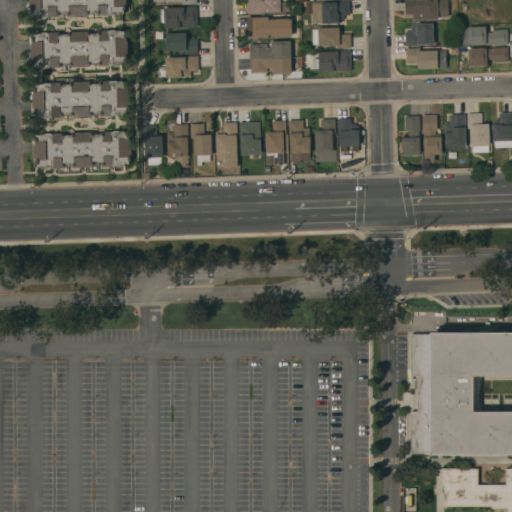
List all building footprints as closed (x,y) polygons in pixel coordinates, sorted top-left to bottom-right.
[(125,0),(126,4),(124,4),(124,10),(123,10),(123,13),(119,14),(114,14),(114,15),(109,16),(109,15),(96,15),(96,12),(88,12),(88,16),(67,16),(67,13),(58,13),(58,16),(46,17),(41,18),(41,17),(36,17),(36,16),(31,16),(31,14),(30,14),(30,7),(29,8),(28,0),(125,0)] [(247,0),(288,0),(288,3),(288,12),(280,12),(280,13),(260,13),(260,14),(247,14),(247,0)] [(447,0),(448,17),(437,17),(437,20),(412,21),(412,14),(404,15),(404,0),(447,0)] [(311,3),(334,2),(349,1),(349,15),(343,15),(343,20),(341,20),(341,23),(321,23),(312,23),(311,3)] [(197,27),(164,29),(163,23),(160,23),(160,10),(163,9),(163,8),(196,7),(197,27)] [(251,38),(251,36),(248,36),(248,31),(247,31),(247,17),(252,16),(252,17),(268,17),(268,19),(291,19),(291,36),(251,38)] [(433,45),(405,46),(404,32),(410,32),(410,27),(412,27),(412,24),(432,23),(433,45)] [(311,30),(317,30),(317,28),(339,27),(339,35),(350,34),(350,48),(336,49),(336,46),(318,46),(318,45),(311,45),(311,30)] [(507,45),(492,45),(492,44),(467,45),(467,44),(461,45),(461,27),(487,27),(487,32),(491,32),(491,30),(507,29),(507,45)] [(67,34),(67,32),(89,31),(89,34),(97,33),(97,31),(109,31),(109,30),(115,30),(115,31),(119,31),(119,32),(124,31),(124,34),(125,34),(125,40),(127,40),(127,55),(126,55),(126,60),(125,60),(125,63),(121,63),(121,64),(115,64),(115,65),(98,66),(98,62),(89,63),(89,66),(68,67),(68,63),(60,64),(60,67),(43,68),(43,67),(38,67),(38,66),(33,67),(33,64),(32,64),(32,58),(30,58),(30,43),(31,43),(31,37),(32,37),(32,34),(35,34),(35,33),(37,33),(37,34),(41,34),(41,32),(46,32),(46,33),(59,32),(59,35),(67,34)] [(185,33),(186,40),(196,39),(197,53),(183,54),(183,51),(166,51),(165,34),(185,33)] [(290,43),(295,43),(295,55),(290,56),(291,74),(272,74),(271,74),(271,69),(266,69),(266,73),(250,73),(250,60),(248,60),(248,45),(266,44),(266,47),(270,47),(270,41),(290,41),(290,43)] [(507,47),(507,62),(492,62),(492,60),(488,60),(488,66),(486,66),(468,67),(468,60),(463,60),(463,51),(467,51),(467,49),(492,48),(492,47),(507,47)] [(405,48),(420,48),(420,51),(445,50),(446,69),(417,69),(416,62),(405,62),(405,48)] [(350,71),(333,72),(318,72),(318,69),(313,69),(313,59),(317,59),(317,52),(335,52),(335,51),(350,50),(350,71)] [(197,56),(198,70),(190,71),(190,77),(165,78),(164,57),(197,56)] [(69,84),(69,82),(90,81),(90,84),(99,84),(98,81),(116,81),(121,81),(121,82),(125,82),(125,89),(127,89),(127,91),(129,91),(129,105),(127,105),(128,110),(126,110),(126,114),(122,114),(122,115),(117,115),(117,116),(112,116),(112,115),(110,116),(100,116),(100,114),(91,114),(91,117),(70,117),(70,115),(62,115),(62,118),(51,118),(49,118),(49,119),(44,119),(44,118),(38,118),(38,117),(35,117),(35,115),(34,115),(33,109),(32,109),(32,95),(33,94),(33,88),(34,88),(34,85),(38,85),(38,84),(43,84),(43,83),(61,83),(61,85),(69,84)] [(511,147),(494,148),(494,142),(492,142),(491,121),(494,121),(494,119),(499,119),(499,113),(511,112),(511,147)] [(466,114),(481,114),(481,124),(488,124),(489,146),(487,146),(488,152),(472,153),(472,147),(471,147),(470,129),(467,129),(466,114)] [(421,116),(436,115),(436,130),(434,130),(434,135),(440,135),(441,155),(434,155),(434,163),(423,163),(422,137),(423,137),(423,131),(422,131),(421,116)] [(464,115),(465,129),(464,129),(465,147),(444,148),(444,132),(444,123),(450,123),(449,115),(464,115)] [(405,131),(404,116),(419,116),(420,131),(419,131),(420,155),(402,156),(401,138),(402,138),(402,136),(407,136),(407,131),(405,131)] [(350,118),(350,124),(355,124),(355,126),(359,126),(359,133),(358,133),(359,146),(358,146),(358,151),(353,151),(353,146),(345,147),(345,152),(340,152),(340,147),(339,147),(338,133),(337,133),(337,119),(350,118)] [(315,162),(314,130),(321,130),(320,119),(334,119),(335,133),(332,133),(332,150),(336,150),(336,161),(315,162)] [(310,161),(290,162),(290,154),(289,154),(289,136),(288,136),(287,121),(302,120),(303,128),(308,128),(310,161)] [(259,121),(261,155),(240,155),(239,122),(259,121)] [(265,132),(271,132),(271,121),(285,121),(285,134),(287,134),(287,152),(283,152),(283,164),(280,164),(280,165),(276,165),(276,164),(265,165),(264,154),(265,154),(265,132)] [(215,134),(215,131),(218,131),(218,129),(222,128),(222,123),(236,122),(237,138),(236,138),(237,167),(230,167),(229,167),(228,168),(226,168),(225,168),(224,167),(216,167),(215,134)] [(188,139),(187,139),(188,167),(175,167),(175,165),(172,165),(171,158),(167,158),(166,132),(172,132),(172,125),(187,124),(188,139)] [(189,124),(204,124),(204,134),(211,134),(211,155),(209,155),(209,162),(201,162),(201,166),(196,166),(196,156),(193,156),(193,138),(190,138),(189,124)] [(162,157),(145,158),(144,140),(142,140),(141,125),(156,125),(156,136),(162,136),(162,157)] [(71,135),(71,133),(92,132),(92,134),(100,134),(100,132),(113,131),(118,131),(123,131),(123,132),(127,132),(127,135),(129,135),(129,141),(130,141),(131,155),(129,155),(130,161),(128,161),(128,164),(124,164),(124,165),(119,165),(119,166),(112,166),(112,167),(102,167),(101,164),(93,165),(93,167),(72,168),(72,165),(63,166),(63,168),(53,169),(53,168),(46,169),(46,168),(41,168),(41,167),(37,168),(37,165),(35,165),(35,159),(34,159),(33,145),(35,145),(35,138),(36,138),(35,135),(40,135),(40,134),(45,134),(45,133),(50,133),(50,134),(62,133),(63,135),(71,135)] [(430,454),(410,454),(410,412),(417,412),(417,376),(410,376),(410,335),(430,335),(430,333),(450,333),(450,328),(459,328),(459,333),(462,333),(462,329),(470,329),(470,331),(472,331),(472,327),(484,327),(484,322),(489,322),(489,327),(496,327),(496,330),(505,330),(505,333),(510,333),(510,325),(511,325),(511,455),(430,455),(430,454)] [(511,511),(507,511),(507,509),(491,509),(491,507),(443,506),(443,488),(441,488),(441,469),(477,469),(477,485),(505,485),(505,469),(511,469),(511,511)]
